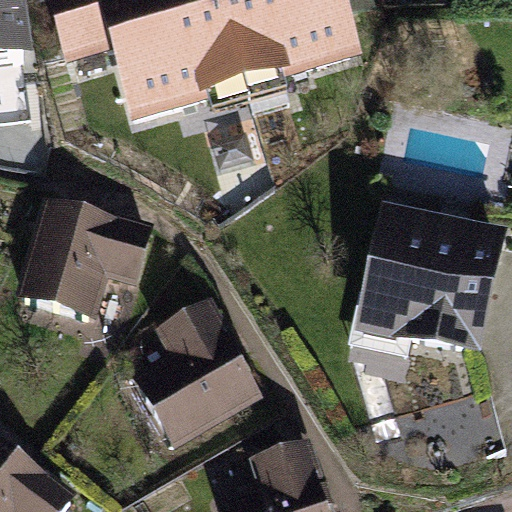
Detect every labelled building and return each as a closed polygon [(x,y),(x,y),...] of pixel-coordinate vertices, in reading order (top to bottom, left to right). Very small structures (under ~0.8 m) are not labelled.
[(12,0),(0,0),(0,66),(22,63),(12,0)] [(334,0),(55,0),(74,61),(117,49),(138,120),(210,100),(208,93),(278,72),(280,79),(351,58),(334,0)] [(52,212),(26,304),(88,322),(102,275),(136,285),(149,240),(52,212)] [(404,318),(399,339),(474,355),(497,248),(389,225),(371,311),(404,318)] [(173,448),(256,400),(206,313),(166,337),(183,367),(141,391),(173,448)] [(64,511),(70,505),(0,451),(0,511),(64,511)] [(322,511),(304,453),(260,467),(271,500),(232,511),(322,511)]
